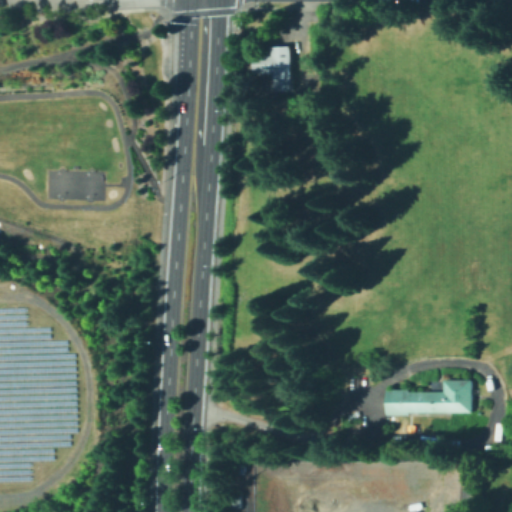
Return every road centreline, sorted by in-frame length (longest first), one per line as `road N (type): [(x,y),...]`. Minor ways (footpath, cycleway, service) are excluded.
road 1 (primary): [(197,167),(181,187),(160,511)]
road 2 (primary): [(187,511),(208,190),(197,167)]
road 3 (primary): [(206,0),(197,167)]
